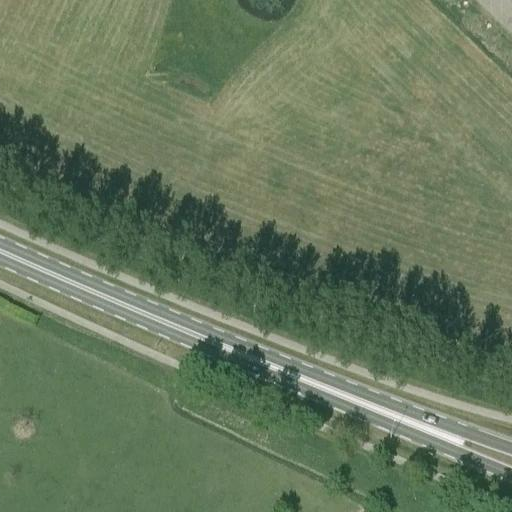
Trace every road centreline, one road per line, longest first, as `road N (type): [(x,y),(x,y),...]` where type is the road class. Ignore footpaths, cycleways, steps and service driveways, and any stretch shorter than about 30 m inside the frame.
road 1 (primary): [(398,420),(0,251)]
road 2 (primary): [(398,420),(511,475)]
